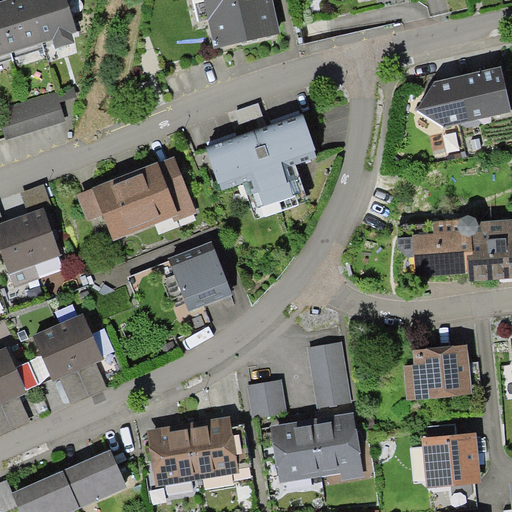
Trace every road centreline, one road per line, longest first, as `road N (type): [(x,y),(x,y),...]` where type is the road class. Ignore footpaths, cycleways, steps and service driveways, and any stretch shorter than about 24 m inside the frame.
road 1 (residential): [(358,58),(0,183)]
road 2 (residential): [(0,454),(205,371),(308,276)]
road 3 (residential): [(308,276),(355,171),(367,108),(358,58)]
road 4 (residential): [(511,300),(370,308),(308,276)]
road 5 (unknown): [(482,303),(491,459),(511,458)]
road 6 (residential): [(358,58),(511,21)]
